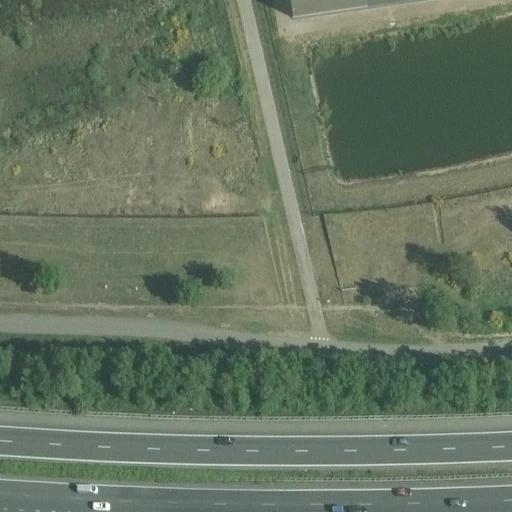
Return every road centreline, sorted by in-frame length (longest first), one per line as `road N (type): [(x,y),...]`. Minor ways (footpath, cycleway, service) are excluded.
road 1 (unclassified): [(0,321),(430,351),(511,349)]
road 2 (motorway): [(511,445),(299,451),(0,439)]
road 3 (motorway): [(0,492),(309,504),(511,498)]
